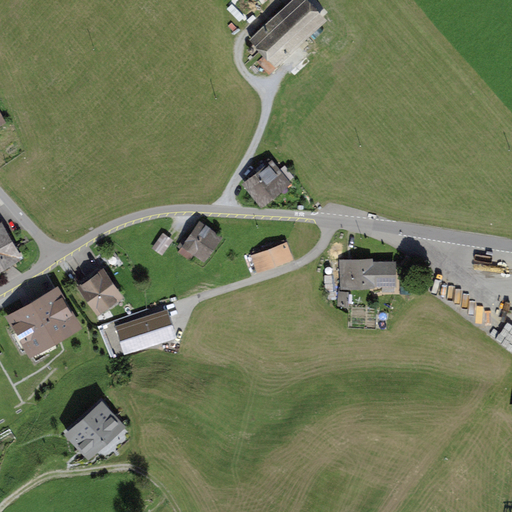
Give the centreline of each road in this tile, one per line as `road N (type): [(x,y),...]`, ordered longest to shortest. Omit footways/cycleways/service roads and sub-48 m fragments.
road 1 (unclassified): [(55,256),(126,219),(186,208),(287,214),(511,247)]
road 2 (track): [(167,494),(136,469),(108,467),(47,475),(0,507)]
